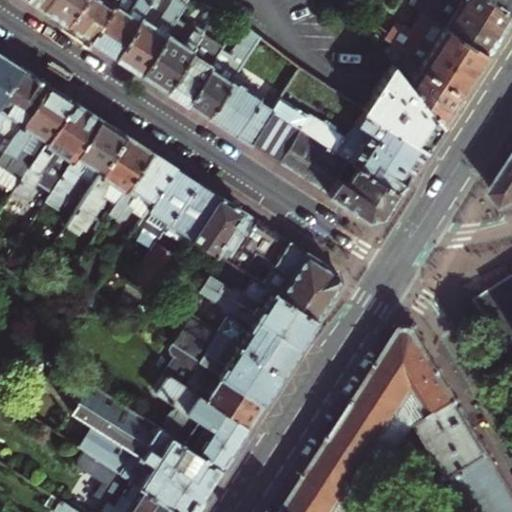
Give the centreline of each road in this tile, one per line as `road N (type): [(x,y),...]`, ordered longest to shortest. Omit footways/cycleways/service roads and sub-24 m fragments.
road 1 (residential): [(0,17),(391,270)]
road 2 (tertiary): [(234,511),(391,270)]
road 3 (residential): [(391,270),(446,325),(511,441)]
road 4 (tertiary): [(417,229),(511,83)]
